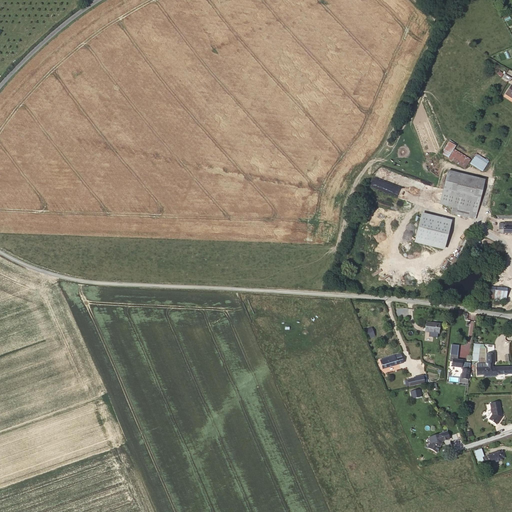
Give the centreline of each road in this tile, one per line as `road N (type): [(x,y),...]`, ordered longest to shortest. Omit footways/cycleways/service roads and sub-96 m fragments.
road 1 (unclassified): [(511,317),(394,297),(91,281),(0,251)]
road 2 (tertiary): [(97,0),(0,84)]
